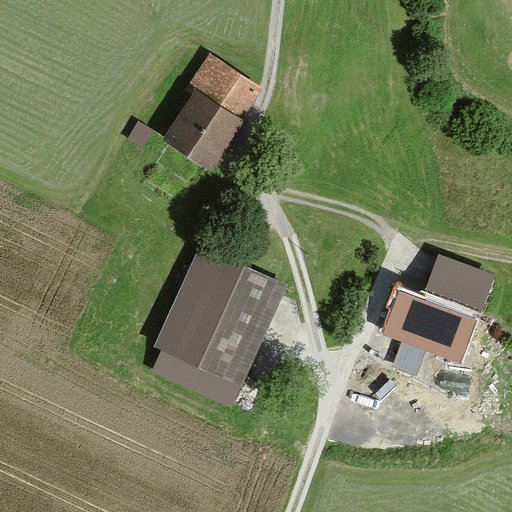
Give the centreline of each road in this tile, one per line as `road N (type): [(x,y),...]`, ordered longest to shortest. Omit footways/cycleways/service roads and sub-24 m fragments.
road 1 (track): [(277,0),(254,164),(295,250),(336,394)]
road 2 (track): [(270,201),(290,199),(378,224),(398,256)]
